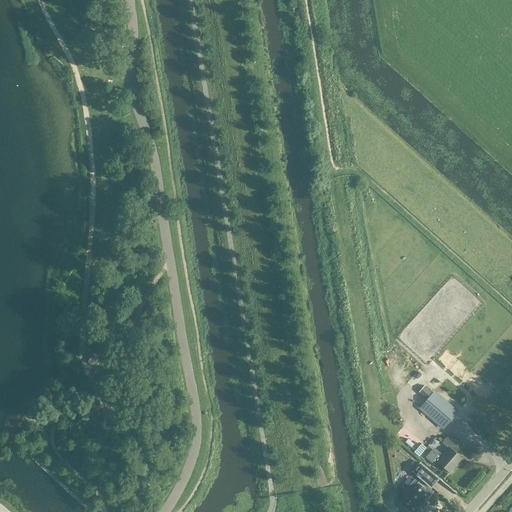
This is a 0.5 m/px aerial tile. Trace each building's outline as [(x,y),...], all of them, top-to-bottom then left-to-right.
[(98,362),(98,359),(96,356),(92,356),(89,359),(89,362),(92,365),(95,365),(98,362)] [(433,393),(432,394),(424,386),(412,399),(421,407),(444,427),(456,413),(433,393)] [(452,442),(446,437),(442,443),(447,447),(452,442)] [(433,446),(425,456),(435,465),(438,462),(450,473),(461,459),(449,448),(443,455),(433,446)] [(438,479),(420,463),(413,472),(431,487),(438,479)] [(415,511),(431,494),(414,480),(402,494),(404,495),(398,502),(409,511),(415,511)]
